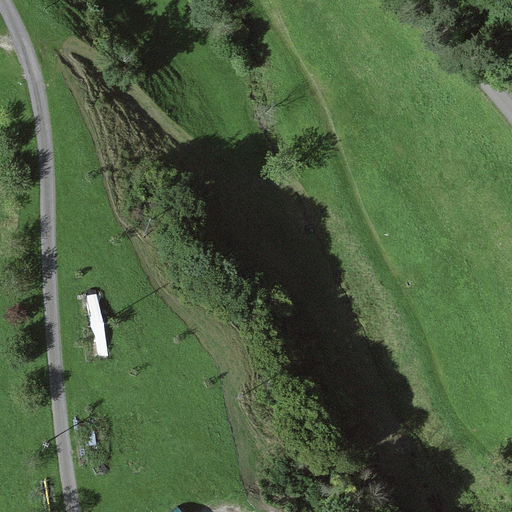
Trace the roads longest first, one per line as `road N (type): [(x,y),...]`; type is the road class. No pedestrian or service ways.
road 1 (track): [(3,0),(40,82),(52,355),(75,511)]
road 2 (residential): [(403,0),(511,115)]
